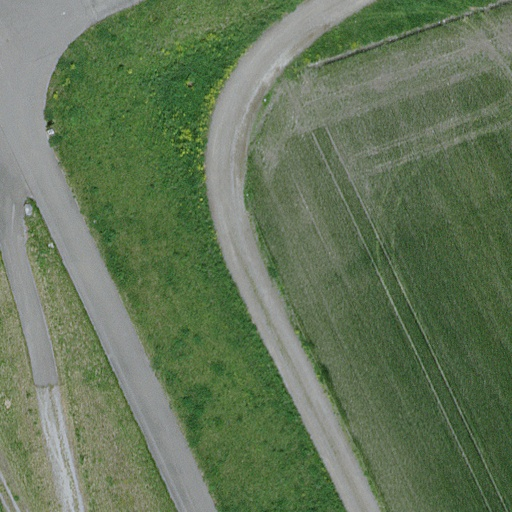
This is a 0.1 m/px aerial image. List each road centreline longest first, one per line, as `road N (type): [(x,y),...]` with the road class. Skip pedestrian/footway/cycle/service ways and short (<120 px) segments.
road 1 (track): [(370,511),(225,206),(232,112),(285,45),(360,0)]
road 2 (track): [(0,130),(76,511)]
